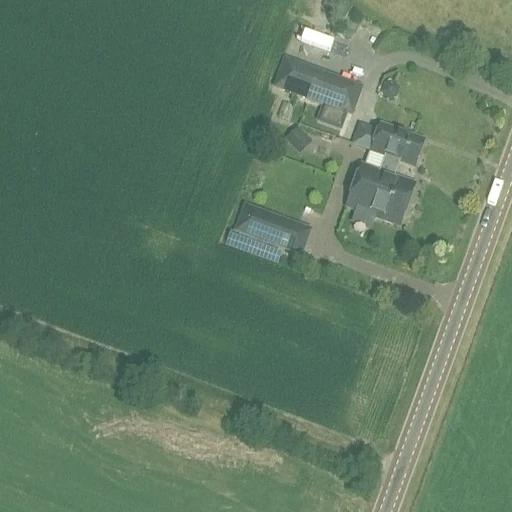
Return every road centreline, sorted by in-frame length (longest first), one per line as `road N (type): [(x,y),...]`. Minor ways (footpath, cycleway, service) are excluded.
road 1 (track): [(0,322),(401,474)]
road 2 (tertiary): [(387,511),(511,173)]
